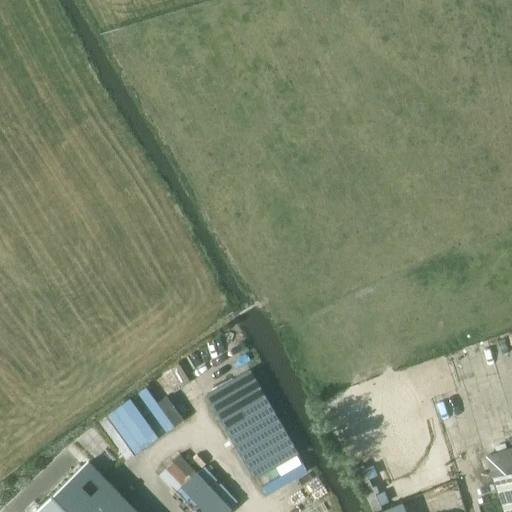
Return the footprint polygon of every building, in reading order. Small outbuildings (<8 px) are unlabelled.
[(250,369),(208,393),(256,476),(298,452),(250,369)] [(167,395),(158,402),(175,426),(185,419),(167,395)] [(511,511),(511,447),(487,455),(494,478),(504,511),(511,511)] [(365,464),(356,467),(374,511),(383,508),(381,504),(377,494),(377,493),(374,487),(371,478),(367,467),(365,464)] [(127,511),(82,465),(33,511),(127,511)] [(376,511),(406,511),(402,502),(376,511)]
